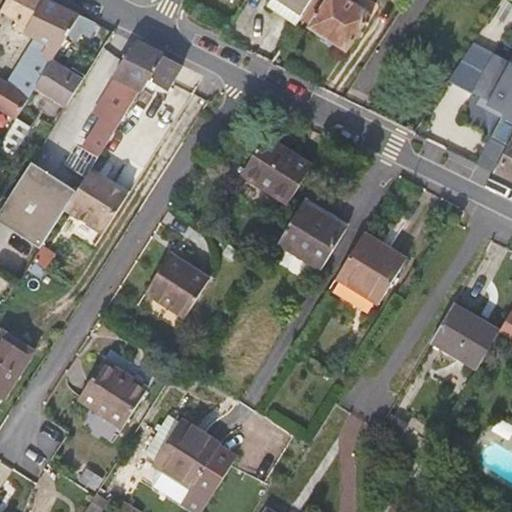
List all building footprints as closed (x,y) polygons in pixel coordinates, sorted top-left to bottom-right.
[(48,0),(6,0),(0,11),(0,13),(17,21),(13,30),(35,40),(7,84),(30,96),(35,89),(52,62),(69,35),(80,15),(48,0)] [(300,20),(313,0),(269,0),(267,4),(297,24),(300,20)] [(313,0),(300,20),(309,26),(326,0),(345,0),(347,1),(348,0),(313,0)] [(326,0),(309,26),(308,28),(346,52),(370,16),(347,1),(345,0),(326,0)] [(99,24),(80,15),(69,35),(76,39),(81,31),(87,35),(94,34),(99,24)] [(164,56),(126,37),(107,69),(118,75),(116,79),(119,81),(89,131),(92,134),(84,149),(91,153),(97,157),(129,104),(132,106),(150,78),(164,56)] [(511,123),(511,103),(510,102),(511,97),(511,64),(492,54),(471,93),(489,102),(487,106),(504,114),(502,118),(511,123)] [(187,67),(164,56),(150,78),(172,90),(187,67)] [(52,62),(35,89),(66,107),(86,75),(72,67),(69,73),(52,62)] [(0,110),(16,120),(16,119),(30,96),(7,84),(0,79),(0,110)] [(31,128),(16,119),(16,120),(0,144),(0,148),(13,156),(31,128)] [(28,146),(38,152),(54,127),(44,121),(28,146)] [(315,167),(269,135),(245,173),(290,204),(315,167)] [(511,140),(509,147),(492,139),(478,165),(511,181),(511,140)] [(65,211),(73,198),(27,169),(0,211),(0,232),(36,255),(65,211)] [(127,196),(89,173),(73,198),(65,211),(103,235),(127,196)] [(346,230),(303,203),(277,244),(321,270),(346,230)] [(406,260),(365,234),(336,279),(378,305),(406,260)] [(207,278),(170,254),(146,291),(182,316),(207,278)] [(398,293),(403,297),(419,272),(413,268),(398,293)] [(454,305),(432,343),(477,369),(499,331),(454,305)] [(511,310),(511,312),(500,333),(511,340),(511,310)] [(34,352),(2,332),(0,335),(0,397),(4,399),(34,352)] [(145,387),(101,358),(77,397),(120,426),(145,387)] [(386,412),(379,425),(413,446),(421,435),(386,412)] [(151,487),(187,510),(222,454),(212,447),(213,445),(177,421),(173,428),(152,462),(149,467),(154,471),(149,478),(151,487)] [(152,462),(173,428),(164,422),(143,456),(152,462)] [(222,454),(187,510),(190,511),(198,511),(231,460),(222,454)] [(119,511),(139,511),(125,503),(119,511)]
